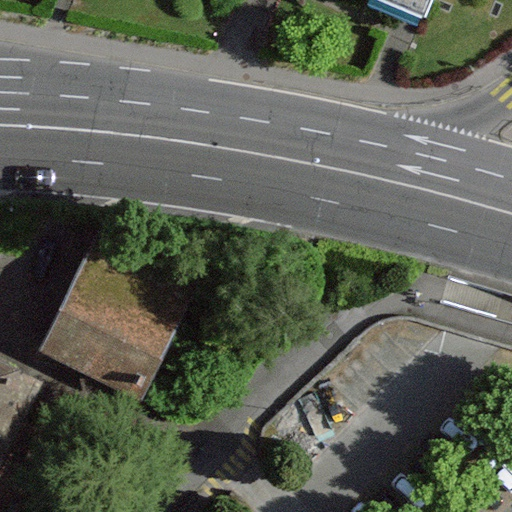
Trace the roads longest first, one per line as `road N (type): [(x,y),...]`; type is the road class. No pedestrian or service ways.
road 1 (primary): [(0,126),(147,136),(408,191)]
road 2 (residential): [(511,120),(408,191)]
